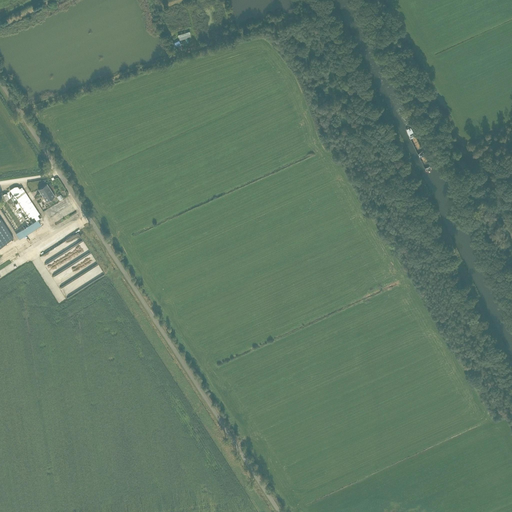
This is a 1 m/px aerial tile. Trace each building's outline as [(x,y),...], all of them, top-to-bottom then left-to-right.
[(189,31),(178,35),(179,40),(187,37),(191,36),(190,34),(189,31)] [(178,41),(173,43),(178,52),(183,49),(178,41)] [(46,202),(55,196),(46,184),(38,190),(46,202)] [(0,209),(20,239),(41,225),(37,220),(41,217),(21,185),(18,187),(14,187),(10,190),(13,195),(10,197),(12,201),(4,206),(2,202),(0,203),(0,209)] [(0,246),(13,238),(0,217),(0,246)]
